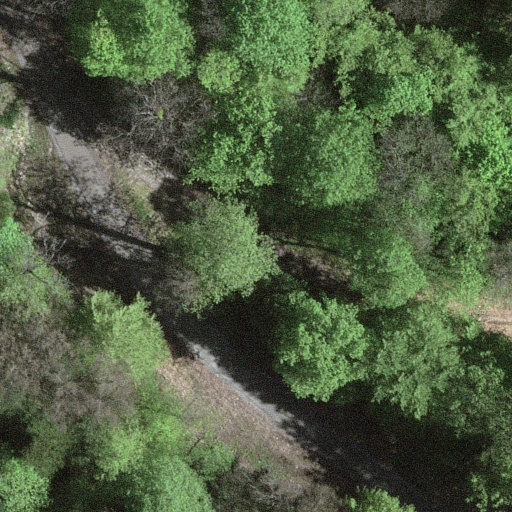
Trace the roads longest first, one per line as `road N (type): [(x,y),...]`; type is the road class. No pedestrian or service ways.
road 1 (track): [(2,0),(146,283),(194,338),(421,511)]
road 2 (track): [(107,207),(258,231),(511,304)]
